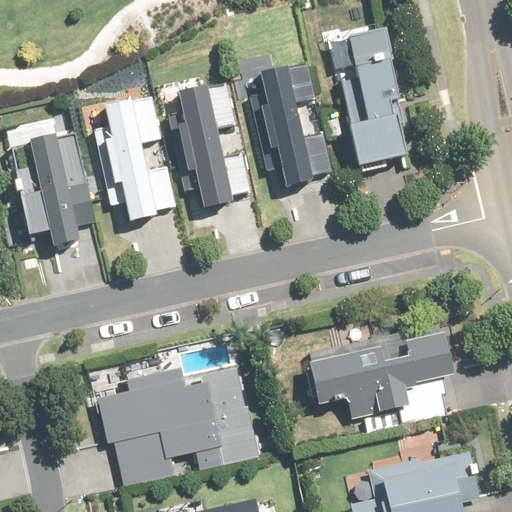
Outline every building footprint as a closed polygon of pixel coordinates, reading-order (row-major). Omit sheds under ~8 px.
[(383,55),(377,27),(335,36),(355,125),(337,129),(346,170),(394,159),(382,104),(386,103),(376,57),(383,55)] [(317,99),(307,68),(251,84),(282,191),(314,182),(302,141),(306,140),(296,105),(317,99)] [(208,134),(228,130),(220,91),(172,101),(177,127),(171,129),(180,173),(187,171),(196,210),(243,200),(234,157),(214,161),(208,134)] [(135,147),(154,143),(146,104),(98,114),(104,140),(97,142),(106,186),(114,185),(122,223),(169,213),(160,170),(141,174),(135,147)] [(96,226),(75,137),(29,147),(39,193),(20,198),(29,238),(51,233),(54,247),(80,241),(77,231),(96,226)] [(309,364),(322,427),(399,412),(402,426),(446,418),(438,381),(455,377),(446,332),(368,348),(369,352),(309,364)] [(262,457),(241,367),(183,381),(181,374),(127,386),(129,394),(99,401),(109,446),(115,444),(125,491),(174,479),(169,460),(197,454),(201,472),(262,457)] [(484,511),(473,454),(346,480),(352,511),(484,511)] [(258,511),(256,501),(208,511),(258,511)]
